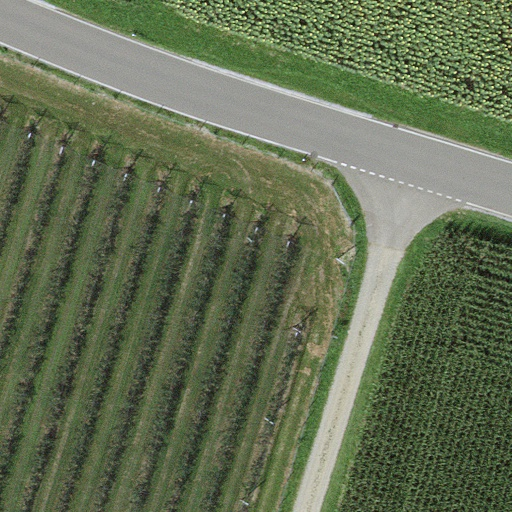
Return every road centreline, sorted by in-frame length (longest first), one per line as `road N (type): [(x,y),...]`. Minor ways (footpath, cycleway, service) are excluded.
road 1 (tertiary): [(0,15),(127,70),(511,195)]
road 2 (track): [(416,165),(307,511)]
